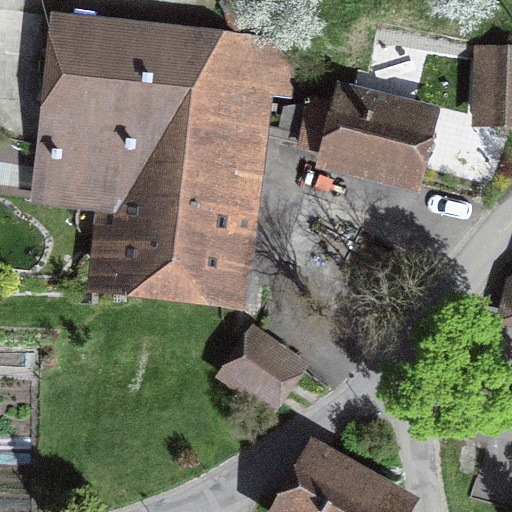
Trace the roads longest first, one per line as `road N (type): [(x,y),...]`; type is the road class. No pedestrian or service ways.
road 1 (unclassified): [(411,351),(319,429),(186,511)]
road 2 (unclassified): [(511,220),(411,351)]
road 3 (residential): [(411,351),(429,511)]
